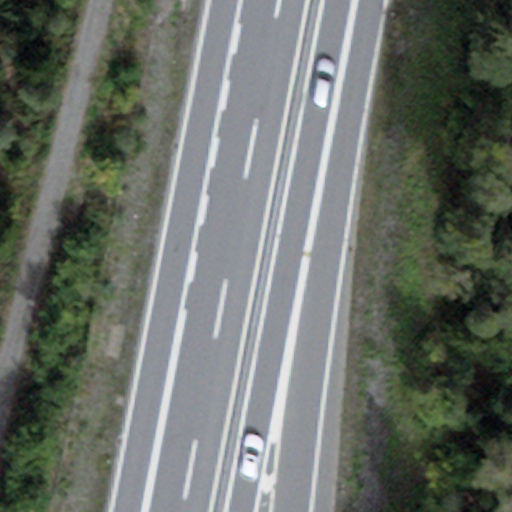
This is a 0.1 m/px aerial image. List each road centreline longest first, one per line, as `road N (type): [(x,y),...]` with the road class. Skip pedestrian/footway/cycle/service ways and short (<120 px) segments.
road 1 (trunk): [(239,511),(305,166),(353,0)]
road 2 (trunk): [(291,511),(357,0)]
road 3 (track): [(0,386),(105,0)]
road 4 (trunk): [(278,0),(223,295)]
road 5 (trunk): [(223,295),(157,360),(124,511)]
road 6 (trunk): [(223,295),(182,511)]
